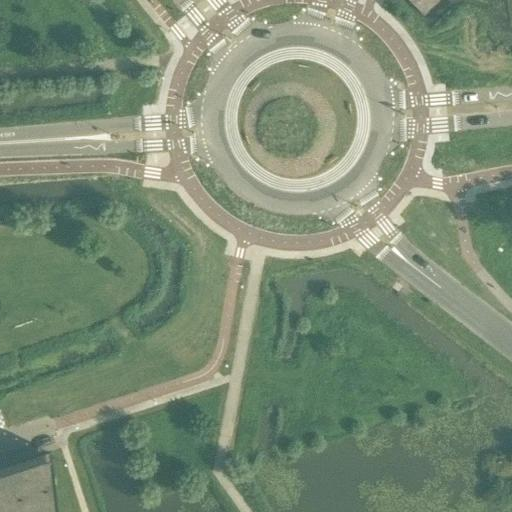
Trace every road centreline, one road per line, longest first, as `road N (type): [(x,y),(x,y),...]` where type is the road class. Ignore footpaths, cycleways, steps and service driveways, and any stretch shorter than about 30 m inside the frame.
road 1 (secondary): [(212,143),(237,185),(257,198),(280,206),(328,200)]
road 2 (secondary): [(511,93),(377,102)]
road 3 (secondary): [(378,135),(511,118)]
road 4 (tertiary): [(511,347),(412,264)]
road 5 (secondary): [(210,117),(111,126),(87,138)]
road 6 (secondary): [(87,138),(212,143)]
